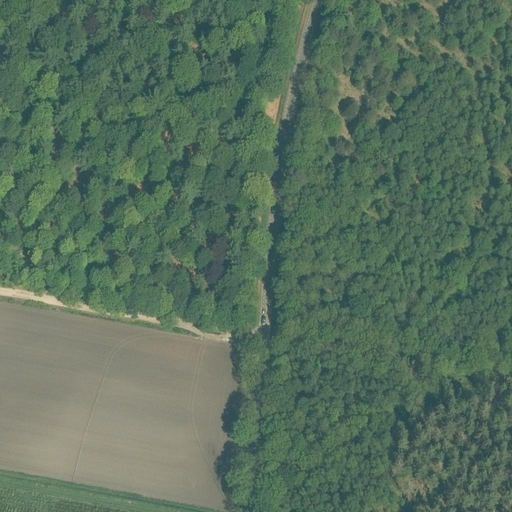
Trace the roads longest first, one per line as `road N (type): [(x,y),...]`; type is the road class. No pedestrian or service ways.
road 1 (tertiary): [(248,511),(278,169),(316,0)]
road 2 (track): [(511,381),(220,331)]
road 3 (track): [(220,331),(0,291)]
